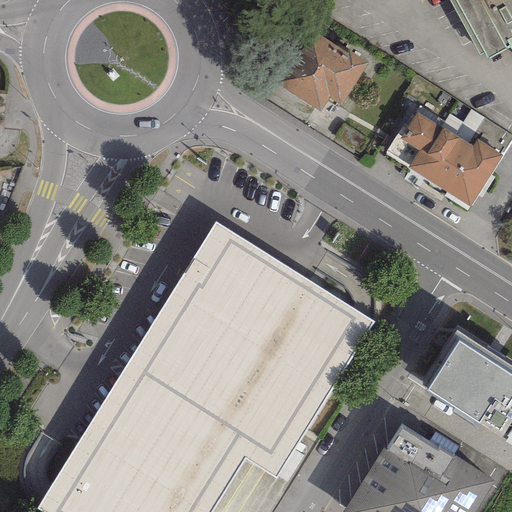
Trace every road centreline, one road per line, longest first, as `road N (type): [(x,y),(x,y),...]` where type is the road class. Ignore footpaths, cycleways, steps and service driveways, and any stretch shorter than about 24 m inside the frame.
road 1 (primary): [(453,258),(191,92)]
road 2 (residential): [(297,511),(453,258)]
road 3 (tertiary): [(0,341),(89,130)]
